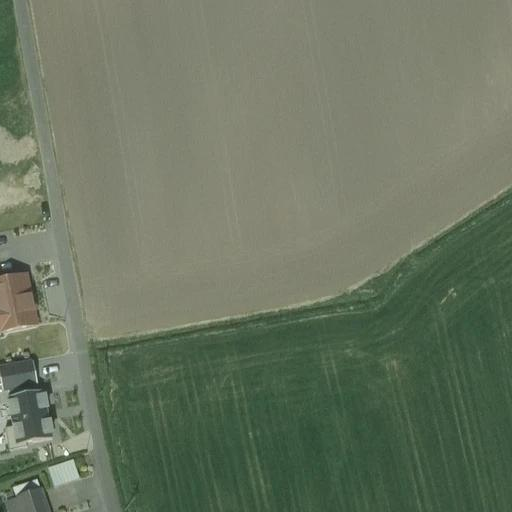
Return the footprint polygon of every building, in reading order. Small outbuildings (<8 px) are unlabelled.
[(23,279),(0,284),(0,333),(33,327),(23,279)] [(8,393),(34,388),(37,388),(33,364),(0,370),(0,384),(2,394),(8,393)] [(34,388),(8,393),(9,400),(8,401),(13,430),(5,431),(9,454),(27,450),(26,447),(51,442),(50,437),(51,437),(49,425),(48,425),(46,411),(44,400),(43,400),(42,394),(35,396),(34,388)] [(78,481),(72,463),(47,471),(53,489),(78,481)] [(46,511),(40,492),(16,500),(20,511),(46,511)] [(20,511),(16,500),(5,504),(7,511),(20,511)]
